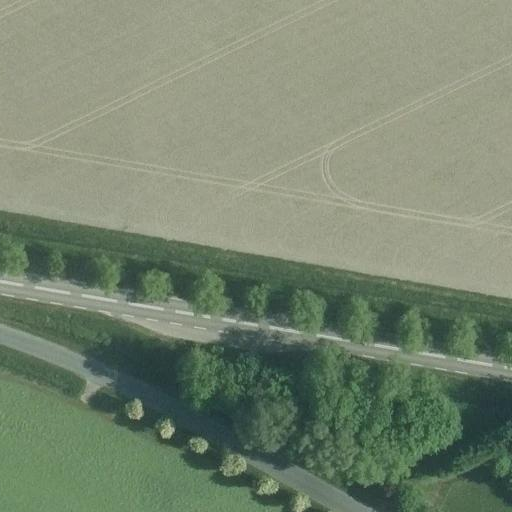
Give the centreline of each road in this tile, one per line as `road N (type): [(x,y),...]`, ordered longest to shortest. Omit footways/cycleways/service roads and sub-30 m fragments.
road 1 (primary): [(511,372),(0,286)]
road 2 (unclassified): [(354,511),(145,395),(0,335)]
